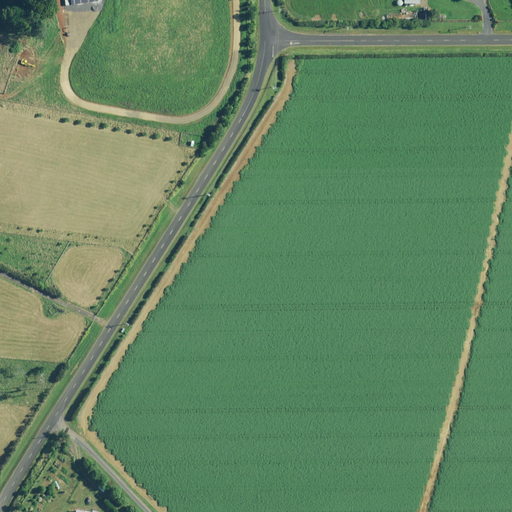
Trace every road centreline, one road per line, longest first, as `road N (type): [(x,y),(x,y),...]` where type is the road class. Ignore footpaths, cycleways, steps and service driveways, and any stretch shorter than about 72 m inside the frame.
road 1 (unclassified): [(266,40),(260,76),(233,132),(0,510)]
road 2 (unclassified): [(511,38),(266,40)]
